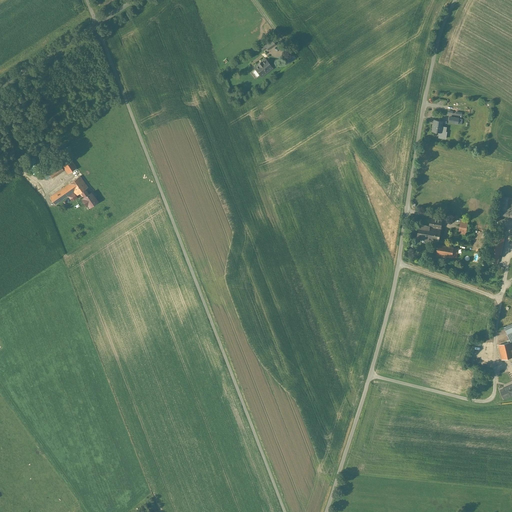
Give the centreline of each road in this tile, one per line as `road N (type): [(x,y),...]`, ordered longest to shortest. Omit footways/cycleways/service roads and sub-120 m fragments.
road 1 (unclassified): [(326,511),(388,310),(426,88),(454,0)]
road 2 (unclassified): [(96,23),(283,511)]
